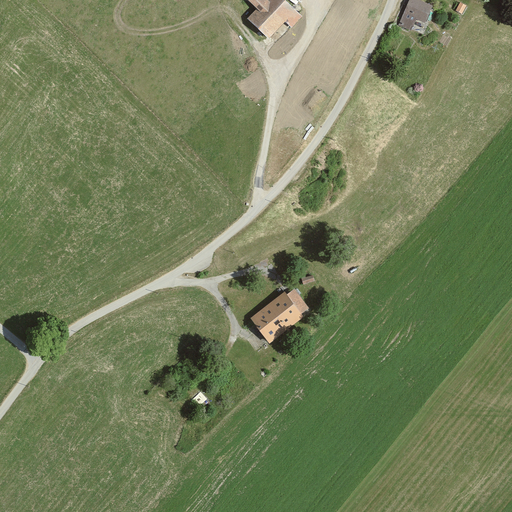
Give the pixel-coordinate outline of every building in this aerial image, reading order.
[(304,19),(283,0),(268,0),(267,0),(249,0),(248,2),(258,11),(248,21),(271,41),(287,24),(293,30),(304,19)] [(434,8),(415,0),(410,0),(399,26),(412,32),(416,23),(426,28),(434,8)] [(467,7),(461,4),(457,12),(463,15),(467,7)] [(306,280),(305,277),(301,279),(304,287),(315,283),(313,277),(306,280)] [(311,310),(296,291),(289,296),(286,293),(251,320),(271,347),(306,319),(304,316),(311,310)]
